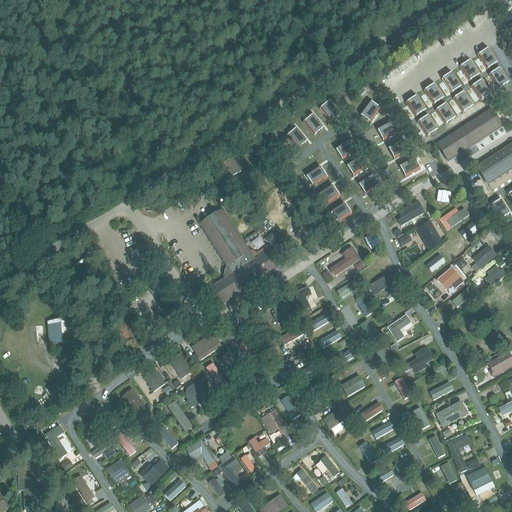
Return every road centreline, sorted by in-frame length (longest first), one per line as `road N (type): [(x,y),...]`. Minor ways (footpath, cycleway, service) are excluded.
road 1 (unclassified): [(0,289),(463,0)]
road 2 (unknown): [(407,198),(369,134),(353,129),(315,146)]
